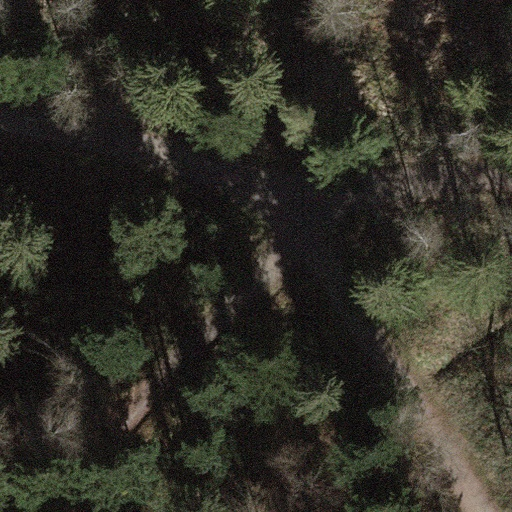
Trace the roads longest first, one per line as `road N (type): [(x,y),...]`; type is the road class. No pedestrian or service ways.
road 1 (track): [(482,511),(340,276),(311,187),(0,119)]
road 2 (track): [(511,174),(311,187),(270,262),(52,511)]
